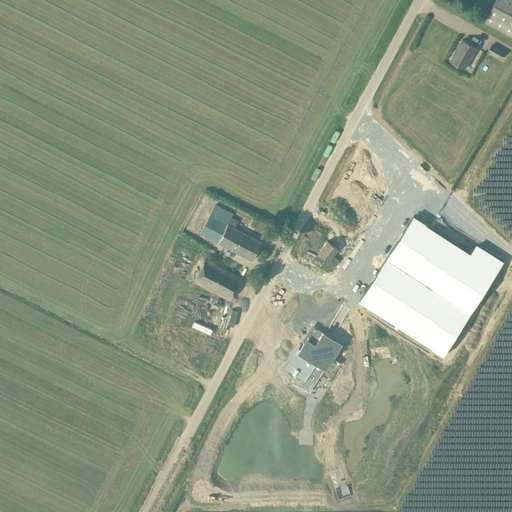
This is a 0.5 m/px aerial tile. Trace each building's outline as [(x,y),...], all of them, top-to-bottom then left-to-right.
[(511,0),(499,0),(486,25),(511,39),(511,0)] [(460,42),(449,64),(462,70),(474,49),(460,42)] [(490,46),(486,53),(498,59),(502,52),(490,46)] [(381,161),(381,149),(364,150),(365,161),(381,161)] [(262,242),(228,224),(233,214),(216,204),(200,233),(218,243),(252,261),(262,242)] [(413,216),(359,301),(444,355),(504,261),(478,244),(472,253),(413,216)] [(336,265),(340,259),(335,256),(341,247),(328,239),(318,254),(336,265)] [(357,258),(345,275),(350,278),(361,261),(357,258)] [(206,260),(194,283),(230,301),(242,278),(206,260)] [(305,354),(294,371),(303,376),(299,382),(318,394),(327,379),(336,385),(347,367),(339,361),(347,348),(331,338),(323,350),(314,345),(308,356),(305,354)]
